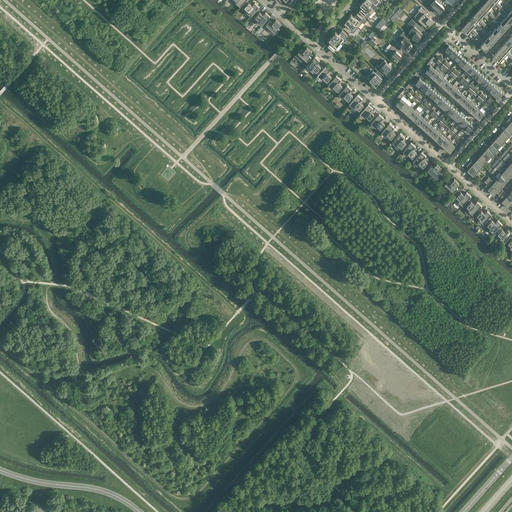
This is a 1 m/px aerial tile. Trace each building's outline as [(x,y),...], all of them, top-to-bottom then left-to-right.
[(374,10),(362,0),(363,0),(364,1),(360,5),(362,7),(359,11),(367,18),(374,10)] [(362,0),(374,10),(381,2),(379,0),(362,0)] [(434,0),(430,5),(439,13),(444,7),(439,3),(441,0),(434,0)] [(491,6),(485,1),(481,6),(488,12),(489,12),(487,11),(491,6)] [(246,12),(251,16),(259,6),(255,2),(252,5),(249,2),(244,7),(248,10),(246,12)] [(488,12),(481,6),(477,10),(483,15),(484,17),(488,12)] [(414,17),(415,18),(417,21),(418,19),(427,27),(433,20),(428,16),(430,14),(425,9),(424,10),(421,7),(418,10),(419,11),(415,15),(414,16),(414,17)] [(393,21),(403,11),(399,8),(390,18),(393,21)] [(386,20),(393,12),(391,10),(384,18),(386,20)] [(483,15),(477,10),(473,15),(479,20),(483,15)] [(257,21),(262,25),(270,16),(265,12),(263,15),(259,11),(255,16),(259,19),(257,21)] [(347,17),(358,27),(362,22),(364,24),(367,20),(357,12),(354,16),(351,13),(347,17)] [(511,20),(511,17),(507,12),(504,16),(501,14),(500,16),(502,18),(503,17),(510,23),(511,20)] [(479,20),(473,15),(469,19),(475,24),(479,20)] [(358,27),(347,17),(348,18),(344,22),(346,24),(343,28),(349,33),(356,25),(358,27)] [(504,18),(500,23),(506,28),(510,23),(503,17),(504,18)] [(379,29),(385,21),(382,18),(375,26),(379,29)] [(275,33),(279,28),(277,27),(281,23),(276,19),(273,22),(270,20),(266,24),(275,33)] [(475,24),(469,19),(465,24),(471,29),(475,24)] [(495,26),(496,27),(502,32),(506,28),(500,23),(498,21),(495,25),(496,25),(495,26)] [(409,32),(417,39),(423,33),(419,30),(421,28),(416,23),(409,32)] [(471,29),(465,24),(461,28),(464,31),(468,35),(472,31),(472,30),(471,29)] [(502,32),(496,27),(492,32),(498,37),(502,32)] [(335,31),(332,35),(340,43),(341,42),(340,42),(343,38),(344,39),(348,35),(342,29),(338,33),(335,31)] [(498,37),(492,32),(491,30),(488,34),(485,32),(484,34),(486,36),(487,35),(494,41),(498,37)] [(398,43),(407,51),(412,45),(409,43),(410,42),(408,40),(411,38),(403,31),(397,38),(400,40),(398,43)] [(340,43),(332,35),(331,35),(332,35),(329,40),(331,42),(327,45),(333,51),(340,43)] [(487,35),(486,36),(483,39),(484,41),(490,46),(494,41),(487,35)] [(483,48),(486,50),(490,46),(484,41),(480,45),(483,48)] [(448,44),(446,42),(443,46),(443,45),(439,49),(442,52),(444,50),(448,54),(453,48),(448,44)] [(385,52),(397,62),(401,57),(400,56),(404,52),(394,43),(385,52)] [(511,49),(505,43),(501,47),(508,54),(507,55),(509,57),(511,55),(509,53),(508,53),(506,52),(510,48),(511,49)] [(302,48),(298,53),(295,56),(304,64),(311,57),(308,54),(312,51),(307,46),(304,50),(302,48)] [(508,54),(501,47),(497,52),(504,58),(507,55),(508,54)] [(458,52),(453,48),(448,54),(452,58),(458,52)] [(457,62),(462,56),(458,52),(452,58),(451,60),(455,64),(457,62)] [(504,58),(497,52),(492,56),(495,59),(500,63),(504,58)] [(307,66),(311,70),(310,71),(314,74),(321,66),(317,63),(320,60),(315,56),(307,66)] [(466,60),(462,56),(457,62),(461,66),(466,60)] [(352,67),(358,61),(355,58),(349,65),(352,67)] [(383,71),(386,74),(391,69),(389,67),(392,63),(390,61),(388,64),(384,60),(379,66),(376,65),(374,67),(380,73),(383,71)] [(471,64),(466,60),(461,66),(466,70),(471,64)] [(429,61),(426,65),(428,67),(425,70),(430,74),(435,69),(430,65),(432,63),(429,61)] [(475,68),(471,64),(466,70),(470,74),(475,68)] [(326,66),(317,75),(322,79),(323,77),(327,80),(331,76),(328,72),(330,70),(326,66)] [(480,72),(475,68),(470,74),(475,78),(480,72)] [(435,69),(430,74),(434,78),(439,73),(435,69)] [(367,77),(376,85),(382,78),(373,70),(367,77)] [(484,76),(480,72),(475,78),(479,82),(484,76)] [(439,73),(434,78),(439,82),(444,77),(439,73)] [(336,75),(328,85),(332,89),(334,87),(338,90),(342,85),(338,82),(341,79),(336,75)] [(489,80),(484,76),(479,82),(478,84),(482,88),(489,80)] [(416,80),(413,78),(410,82),(413,85),(414,83),(419,87),(424,81),(419,77),(416,80)] [(444,77),(439,82),(443,86),(448,81),(444,77)] [(493,84),(489,80),(482,88),(487,92),(493,84)] [(428,85),(424,81),(419,87),(417,88),(421,92),(428,85)] [(448,81),(443,86),(448,90),(454,83),(452,85),(448,81)] [(454,83),(448,90),(452,94),(457,89),(459,87),(454,83)] [(498,88),(493,84),(487,92),(491,96),(498,88)] [(347,85),(339,94),(343,98),(345,96),(348,99),(353,95),(349,91),(351,89),(347,85)] [(433,89),(428,85),(421,92),(426,96),(433,89)] [(502,93),(498,88),(491,96),(493,94),(497,98),(495,100),(498,102),(502,98),(499,96),(502,93)] [(437,93),(433,89),(426,96),(430,100),(437,93)] [(457,89),(452,94),(456,98),(462,93),(457,89)] [(400,93),(396,97),(399,100),(396,103),(400,107),(405,102),(401,98),(403,96),(400,93)] [(442,97),(437,93),(430,100),(435,104),(442,97)] [(462,93),(456,98),(461,102),(466,97),(462,93)] [(358,94),(349,104),(348,105),(356,112),(363,104),(360,101),(362,98),(358,94)] [(441,107),(446,101),(442,97),(435,104),(439,108),(441,107)] [(466,97),(461,102),(465,106),(471,101),(466,97)] [(405,102),(400,107),(405,111),(410,106),(412,103),(407,99),(405,102)] [(471,101),(465,106),(470,110),(475,105),(477,103),(472,99),(471,101)] [(451,105),(446,101),(441,107),(445,111),(451,105)] [(368,104),(360,113),(364,117),(366,115),(370,119),(370,118),(372,120),(374,117),(372,116),(374,114),(370,111),(373,108),(368,104)] [(450,115),(455,109),(451,105),(445,111),(444,112),(448,116),(450,115)] [(475,105),(470,110),(474,114),(479,109),(475,105)] [(410,106),(405,111),(409,115),(416,108),(414,110),(410,106)] [(416,108),(409,115),(414,119),(420,112),(416,108)] [(459,113),(455,109),(450,115),(454,119),(459,113)] [(479,109),(474,114),(479,119),(482,115),(485,117),(488,114),(485,111),(484,113),(479,109)] [(420,112),(414,119),(418,123),(423,118),(419,114),(420,112)] [(379,113),(370,123),(375,127),(377,125),(380,128),(385,123),(381,120),(383,117),(379,113)] [(464,117),(459,113),(454,119),(459,123),(464,117)] [(423,127),(428,122),(429,120),(425,116),(423,118),(418,123),(423,127)] [(468,121),(464,117),(459,123),(463,127),(468,121)] [(475,128),(473,126),(473,125),(468,121),(463,127),(464,127),(462,129),(466,133),(466,132),(469,135),(475,128)] [(428,122),(423,127),(427,131),(432,126),(428,122)] [(390,123),(381,132),(386,136),(387,135),(391,138),(395,133),(392,130),(394,127),(390,123)] [(432,126),(427,131),(432,135),(437,130),(438,128),(434,124),(432,126)] [(511,133),(505,127),(502,131),(508,137),(511,133)] [(438,128),(437,130),(432,135),(436,139),(443,132),(438,128)] [(508,137),(502,131),(498,135),(505,141),(508,137)] [(400,132),(392,142),(396,146),(398,144),(402,147),(406,142),(402,139),(405,137),(400,132)] [(446,138),(447,136),(443,132),(436,139),(441,143),(446,138)] [(505,141),(498,135),(495,139),(501,145),(505,141)] [(447,136),(446,138),(441,143),(445,147),(452,140),(447,136)] [(501,145),(495,139),(491,143),(497,149),(501,145)] [(452,140),(445,147),(450,151),(453,148),(455,150),(459,146),(456,144),(454,145),(450,142),(452,140)] [(411,142),(402,151),(407,155),(409,154),(412,157),(417,152),(413,149),(415,146),(411,142)] [(497,149),(491,143),(487,147),(494,153),(497,149)] [(494,153),(487,147),(484,151),(490,157),(494,153)] [(490,157),(484,151),(480,155),(487,161),(490,157)] [(426,156),(422,152),(413,161),(414,162),(412,164),(417,168),(420,164),(423,166),(426,168),(430,164),(427,162),(427,161),(424,158),(426,156)] [(487,161),(480,155),(477,159),(483,165),(487,161)] [(483,165),(477,159),(473,163),(480,169),(483,165)] [(473,163),(471,161),(467,165),(469,168),(467,170),(473,176),(476,173),(481,178),(485,174),(480,169),(473,163)] [(427,169),(437,177),(441,173),(438,171),(441,167),(436,163),(433,166),(431,164),(427,169)] [(503,168),(499,172),(501,174),(507,180),(511,176),(505,170),(503,168)] [(501,174),(497,178),(504,184),(507,180),(501,174)] [(504,184),(497,178),(495,176),(492,180),(494,182),(500,187),(504,184)] [(500,187),(494,182),(492,180),(488,177),(484,181),(490,186),(488,189),(494,194),(496,192),(499,194),(503,190),(500,187)] [(451,182),(448,179),(444,184),(454,192),(458,188),(456,186),(459,183),(454,178),(451,182)] [(471,196),(466,192),(464,194),(460,191),(458,189),(453,195),(455,197),(456,196),(459,198),(455,202),(459,206),(461,204),(463,205),(471,196)] [(511,197),(508,194),(505,192),(501,196),(504,199),(502,201),(508,207),(510,204),(511,205),(511,197)] [(481,205),(477,201),(474,204),(471,200),(465,207),(467,209),(464,211),(470,216),(471,215),(472,216),(481,205)] [(492,214),(487,210),(485,213),(481,210),(477,215),(480,218),(479,220),(483,224),(492,214)] [(502,224),(498,220),(495,222),(492,219),(487,224),(491,227),(489,229),(494,233),(502,224)] [(511,233),(511,232),(508,229),(505,231),(502,228),(498,233),(501,236),(499,238),(504,242),(506,240),(510,235),(511,233)]
